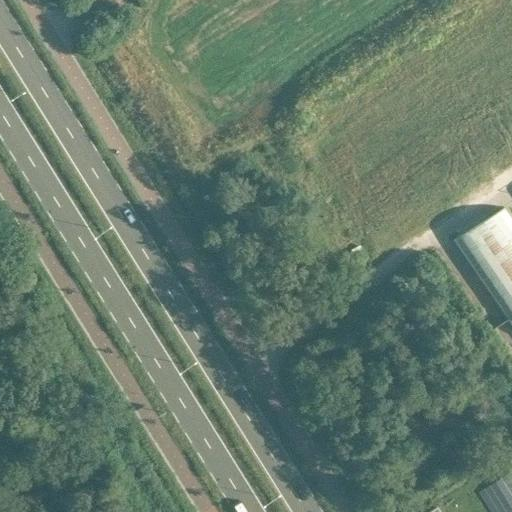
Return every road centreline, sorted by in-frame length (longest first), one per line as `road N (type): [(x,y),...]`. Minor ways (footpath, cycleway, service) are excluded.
road 1 (unclassified): [(345,511),(26,0)]
road 2 (primary): [(308,511),(0,26)]
road 3 (primary): [(0,115),(244,511)]
road 4 (unclassified): [(0,181),(205,511)]
